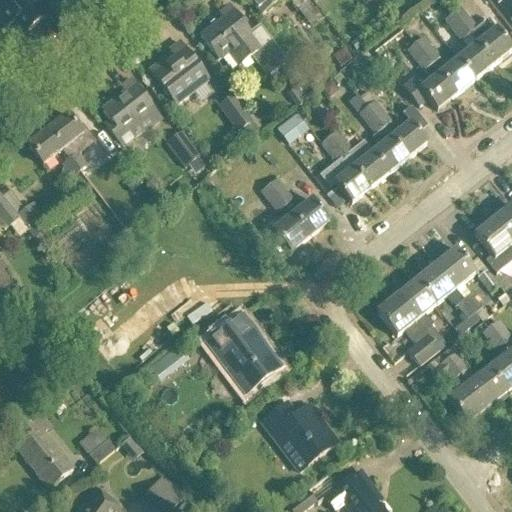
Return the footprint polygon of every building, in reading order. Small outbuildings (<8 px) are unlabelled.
[(0,0),(0,14),(4,11),(24,38),(47,21),(31,0),(0,0)] [(251,0),(253,2),(248,6),(260,20),(279,5),(278,4),(282,0),(251,0)] [(308,0),(289,0),(311,31),(323,22),(313,8),(313,7),(308,0)] [(490,0),(488,0),(479,6),(489,22),(500,15),(490,0)] [(490,0),(498,9),(508,0),(490,0)] [(287,66),(272,45),(260,54),(250,41),(252,40),(229,10),(220,17),(225,24),(202,41),(220,64),(229,58),(239,71),(252,61),(267,81),(287,66)] [(453,19),(445,26),(452,35),(467,22),(460,14),(453,19)] [(467,22),(452,35),(460,45),(468,39),(468,38),(476,33),(467,22)] [(476,33),(468,38),(476,48),(493,70),(511,54),(495,33),(483,42),(476,33)] [(0,58),(10,50),(0,36),(0,58)] [(362,40),(351,47),(356,55),(367,48),(362,40)] [(422,42),(406,54),(414,65),(430,53),(422,42)] [(152,77),(177,111),(209,86),(180,47),(170,55),(174,60),(152,77)] [(468,54),(457,63),(474,85),(493,70),(476,48),(468,54)] [(333,61),(340,70),(350,62),(343,53),(333,61)] [(413,85),(403,93),(419,113),(428,106),(435,115),(455,100),(430,69),(437,63),(430,53),(414,65),(430,84),(419,93),(413,85)] [(437,63),(430,69),(455,100),(474,85),(457,63),(456,64),(445,72),(437,63)] [(106,129),(118,145),(122,151),(144,134),(145,136),(162,123),(132,85),(122,93),(125,97),(102,115),(111,126),(106,129)] [(360,102),(366,110),(372,105),(366,97),(360,102)] [(260,137),(233,100),(218,112),(238,138),(243,135),(252,147),(262,139),(260,137)] [(373,105),(366,111),(407,163),(426,148),(409,126),(397,136),(373,105)] [(370,157),(388,179),(407,163),(366,111),(357,118),(373,138),(369,141),(377,151),(370,157)] [(63,155),(70,164),(80,177),(89,170),(78,157),(79,152),(74,146),(83,139),(68,120),(48,136),(63,155)] [(289,147),(305,135),(294,120),(280,131),(283,135),(280,137),(289,147)] [(44,170),(63,155),(48,136),(29,151),(44,170)] [(328,158),(343,146),(335,136),(320,148),(328,158)] [(184,137),(166,149),(183,174),(188,171),(192,177),(205,168),(184,137)] [(343,146),(328,158),(343,178),(332,187),(350,209),(369,194),(344,162),(352,156),(343,146)] [(369,194),(388,179),(370,157),(359,165),(352,156),(344,162),(369,194)] [(72,183),(80,177),(70,164),(62,170),(72,183)] [(276,184),(268,191),(285,212),(293,205),(276,184)] [(276,219),(285,212),(268,191),(259,197),(276,219)] [(28,236),(36,230),(25,215),(17,221),(0,199),(0,233),(0,234),(5,235),(19,225),(28,236)] [(291,219),(309,242),(328,226),(310,204),(291,219)] [(493,224),(511,247),(511,208),(511,209),(493,224)] [(33,209),(25,215),(36,230),(44,224),(33,209)] [(289,257),(309,242),(291,219),(272,234),(289,257)] [(474,239),(492,261),(486,266),(497,279),(511,267),(511,247),(493,224),(474,239)] [(436,269),(475,319),(482,313),(462,289),(476,278),(456,253),(436,269)] [(416,285),(436,310),(447,301),(456,313),(457,311),(468,325),(475,319),(436,269),(416,285)] [(487,274),(476,282),(489,299),(499,291),(487,274)] [(397,300),(440,355),(447,350),(432,332),(434,330),(425,319),(436,310),(416,285),(397,300)] [(16,294),(1,306),(13,320),(28,308),(16,294)] [(440,355),(397,300),(377,316),(397,341),(404,335),(416,350),(407,357),(420,373),(441,356),(440,355)] [(483,314),(476,319),(482,326),(488,321),(483,314)] [(247,399),(280,373),(240,320),(206,346),(247,399)] [(490,332),(511,360),(511,345),(510,343),(511,342),(499,326),(490,332)] [(511,393),(511,360),(490,332),(482,337),(500,362),(487,372),(507,398),(511,393)] [(160,383),(191,366),(183,351),(152,368),(160,383)] [(487,372),(467,388),(459,378),(467,372),(455,356),(446,363),(485,414),(507,398),(487,372)] [(467,428),(485,414),(446,363),(429,375),(437,385),(446,378),(458,394),(447,402),(467,428)] [(33,365),(20,376),(34,393),(47,382),(33,365)] [(300,477),(338,448),(309,410),(296,419),(287,407),(261,426),(300,477)] [(47,491),(70,472),(38,432),(42,429),(32,417),(12,433),(22,445),(14,451),(47,491)] [(96,433),(78,448),(97,470),(115,454),(96,433)] [(383,511),(375,501),(379,498),(368,484),(367,485),(360,476),(324,503),(330,511),(343,511),(345,511),(383,511)] [(162,480),(142,506),(149,511),(175,511),(186,499),(162,480)] [(118,511),(93,492),(83,506),(87,510),(85,511),(118,511)] [(310,511),(317,507),(309,497),(289,511),(310,511)]
